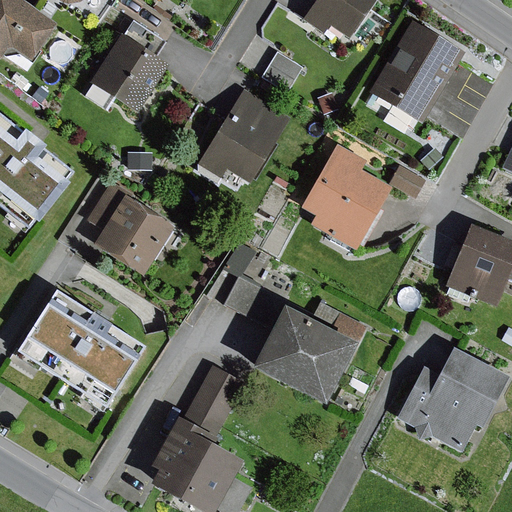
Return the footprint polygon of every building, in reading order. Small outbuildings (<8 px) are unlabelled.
[(52,29),(6,0),(0,0),(0,60),(7,50),(29,65),(52,29)] [(347,41),(373,0),(315,0),(301,23),(322,37),(327,28),(347,41)] [(132,23),(120,42),(153,62),(164,44),(132,23)] [(421,125),(461,56),(410,26),(369,95),(390,107),(413,120),(421,125)] [(136,116),(165,69),(153,62),(120,42),(117,40),(89,87),(136,116)] [(276,55),(261,80),(286,95),(301,70),(276,55)] [(288,120),(242,92),(201,158),(248,186),(288,120)] [(330,95),(317,100),(323,116),(336,111),(330,95)] [(413,120),(390,107),(384,118),(407,130),(413,120)] [(0,209),(28,231),(71,176),(26,141),(0,121),(0,209)] [(511,147),(501,171),(511,175),(511,147)] [(364,165),(334,149),(299,211),(313,219),(309,227),(354,253),(388,192),(358,175),(364,165)] [(433,150),(419,162),(427,172),(442,160),(433,150)] [(150,155),(127,155),(126,172),(150,172),(150,155)] [(398,168),(387,187),(414,201),(424,182),(398,168)] [(179,214),(121,177),(88,227),(146,264),(179,214)] [(511,247),(467,231),(444,289),(497,309),(507,282),(511,284),(511,247)] [(254,254),(238,245),(224,269),(239,278),(254,254)] [(238,280),(225,308),(268,328),(281,301),(238,280)] [(103,411),(141,349),(54,295),(15,357),(103,411)] [(249,375),(321,412),(365,329),(338,315),(327,337),(281,314),(249,375)] [(511,331),(508,330),(501,343),(511,348),(511,331)] [(505,383),(449,355),(437,379),(420,371),(395,420),(413,429),(417,443),(432,439),(460,453),(472,429),(480,432),(505,383)] [(209,367),(179,425),(201,435),(195,446),(211,454),(245,385),(209,367)] [(211,454),(195,446),(201,435),(179,425),(172,421),(146,472),(154,476),(147,491),(188,511),(236,511),(246,493),(230,484),(238,468),(211,454)]
